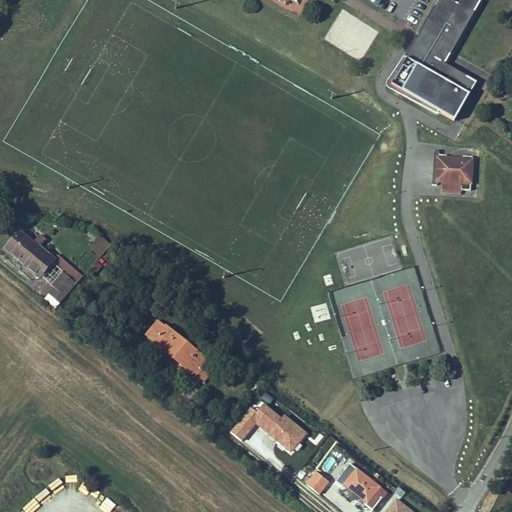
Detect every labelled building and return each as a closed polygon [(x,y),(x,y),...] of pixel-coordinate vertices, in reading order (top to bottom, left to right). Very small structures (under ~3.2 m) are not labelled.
[(270,0),(299,15),(307,0),(270,0)] [(469,75),(477,62),(447,45),(473,0),(438,0),(428,17),(438,23),(409,74),(456,101),(471,76),(469,75)] [(409,74),(438,23),(428,17),(416,37),(399,68),(409,74)] [(471,76),(478,63),(477,62),(469,75),(471,76)] [(485,187),(486,153),(476,153),(476,156),(460,156),(460,153),(451,153),(451,171),(449,171),(449,180),(451,180),(454,180),(475,180),(475,187),(485,187)] [(48,277),(64,257),(50,246),(49,248),(31,233),(18,248),(36,263),(35,265),(48,277)] [(117,244),(110,238),(103,246),(109,252),(117,244)] [(67,267),(71,270),(85,282),(92,274),(68,253),(64,257),(70,263),(67,267)] [(114,263),(108,258),(100,268),(106,272),(114,263)] [(58,293),(69,302),(85,282),(71,270),(60,284),(63,287),(58,293)] [(165,343),(179,328),(172,322),(158,337),(165,343)] [(220,365),(179,328),(165,343),(207,380),(220,365)] [(227,371),(220,365),(207,380),(214,386),(227,371)] [(242,441),(254,425),(291,452),(306,432),(262,401),(255,412),(248,406),(229,432),(242,441)] [(356,447),(352,451),(363,460),(367,455),(356,447)] [(350,477),(363,463),(356,458),(344,472),(350,477)] [(398,493),(363,463),(350,477),(347,481),(353,486),(355,484),(378,503),(377,505),(383,510),(398,493)] [(339,483),(327,472),(316,485),(329,495),(339,483)]
